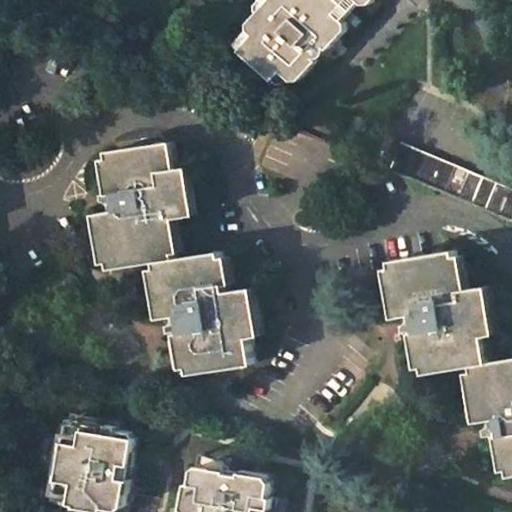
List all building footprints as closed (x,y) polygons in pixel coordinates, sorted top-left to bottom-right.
[(265,33),(248,52),(280,82),(288,72),(298,81),(306,80),(322,61),(320,59),(327,57),(331,47),(334,49),(350,31),(349,22),(343,18),(359,0),(362,0),(366,4),(375,5),(379,0),(277,0),(259,20),(257,26),(265,33)] [(359,12),(366,4),(362,0),(359,0),(353,7),(359,12)] [(343,18),(349,22),(359,12),(353,7),(343,18)] [(183,312),(192,370),(255,360),(250,333),(256,332),(248,284),(229,287),(222,248),(176,255),(170,215),(191,213),(184,164),(178,165),(174,139),(112,148),(120,208),(106,210),(114,265),(161,258),(168,314),(183,312)] [(511,191),(401,144),(389,171),(396,174),(397,172),(511,220),(511,191)] [(501,421),(510,479),(511,478),(511,361),(495,365),(491,339),(496,337),(488,289),(469,292),(462,252),(399,262),(408,316),(422,315),(431,374),(477,368),(486,423),(501,421)] [(58,471),(54,487),(68,490),(67,497),(100,503),(99,509),(111,511),(114,504),(125,506),(132,501),(137,474),(133,473),(135,459),(140,460),(146,433),(142,427),(125,423),(125,420),(114,417),(113,422),(81,414),(76,432),(61,428),(52,469),(58,471)] [(194,492),(189,511),(262,511),(264,507),(279,510),(282,499),(276,497),(279,481),(274,476),(211,460),(201,467),(197,480),(193,480),(191,491),(194,492)]
